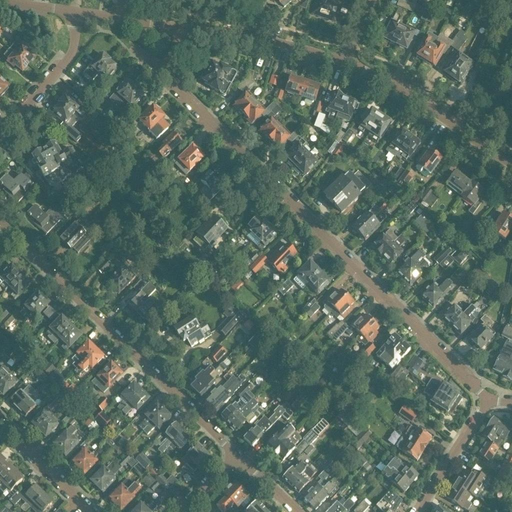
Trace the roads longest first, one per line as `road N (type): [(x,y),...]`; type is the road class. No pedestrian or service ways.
road 1 (residential): [(488,401),(141,52)]
road 2 (residential): [(238,457),(0,219)]
road 3 (residential): [(346,63),(281,43),(118,18)]
road 4 (residential): [(511,166),(346,63)]
road 5 (residential): [(77,12),(68,60),(0,135)]
road 6 (residential): [(419,511),(488,401)]
road 7 (residential): [(92,511),(0,420)]
road 8 (track): [(511,121),(485,94),(511,14)]
